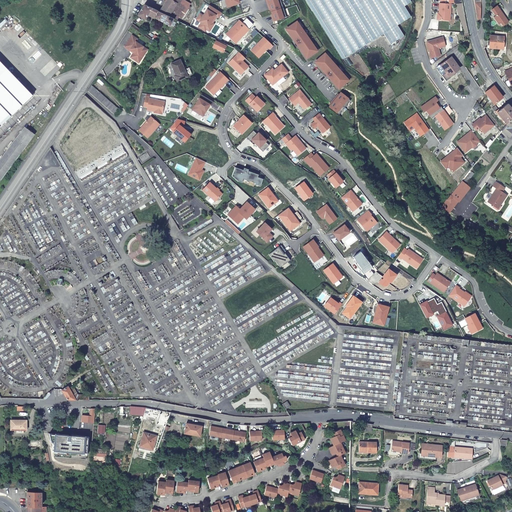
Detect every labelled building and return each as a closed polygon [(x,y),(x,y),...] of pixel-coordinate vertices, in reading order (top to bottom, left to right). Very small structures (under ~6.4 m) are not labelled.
[(178,18),(182,20),(188,10),(186,9),(189,4),(183,1),(183,0),(172,0),(171,2),(168,0),(166,0),(157,13),(171,19),(176,22),(178,18)] [(266,0),(269,7),(270,7),(271,9),(273,14),(273,16),(272,16),(274,21),(287,17),(281,0),(266,0)] [(304,0),(325,34),(341,61),(369,43),(383,34),(390,45),(404,37),(398,24),(411,17),(405,5),(411,1),(410,0),(304,0)] [(451,5),(440,4),(439,14),(438,20),(449,21),(451,5)] [(221,12),(210,5),(203,15),(200,13),(196,19),(201,22),(199,27),(205,31),(206,29),(215,15),(216,16),(218,17),(221,12)] [(167,26),(171,19),(157,13),(143,7),(142,7),(137,15),(147,21),(149,18),(167,26)] [(499,26),(501,28),(506,24),(496,9),(491,13),(495,19),(493,20),(497,27),(499,26)] [(215,15),(206,29),(210,31),(214,24),(213,23),(216,16),(215,15)] [(249,29),(239,20),(226,34),(236,42),(249,29)] [(297,21),(286,29),(293,38),(294,37),(296,40),(295,41),(297,44),(299,44),(302,48),(300,49),(306,58),(317,51),(297,21)] [(132,35),(124,47),(130,50),(130,49),(134,51),(133,52),(132,54),(140,59),(147,49),(135,42),(137,39),(132,35)] [(264,36),(251,49),(259,56),(268,46),(270,48),(273,45),(264,36)] [(426,42),(431,58),(439,55),(437,48),(445,46),(442,37),(426,42)] [(487,48),(500,50),(502,39),(490,37),(487,48)] [(227,50),(232,52),(235,48),(214,39),(211,44),(226,51),(227,50)] [(229,63),(241,74),(248,66),(243,61),(243,62),(241,61),(242,60),(245,57),(239,52),(229,63)] [(325,53),(315,62),(322,70),(324,69),(327,73),(326,74),(329,77),(330,76),(333,79),(331,80),(339,89),(348,80),(325,53)] [(138,63),(140,59),(132,54),(130,57),(138,63)] [(449,59),(439,67),(447,78),(458,70),(449,59)] [(188,76),(180,60),(171,64),(176,75),(174,76),(177,81),(188,76)] [(0,129),(33,96),(0,61),(0,129)] [(288,72),(281,64),(274,70),(272,72),(271,70),(265,75),(273,84),(288,72)] [(215,67),(208,75),(211,77),(218,70),(215,67)] [(221,72),(206,87),(214,95),(228,79),(221,72)] [(502,98),(488,81),(482,85),(486,89),(483,91),(493,105),(502,98)] [(70,92),(74,85),(71,83),(66,89),(70,92)] [(87,90),(114,114),(120,108),(92,83),(87,90)] [(311,104),(299,90),(289,98),(295,105),(298,102),(303,107),(306,108),(311,104)] [(350,100),(341,92),(339,94),(338,96),(337,95),(331,102),(332,103),(331,104),(329,106),(339,114),(350,100)] [(214,102),(202,94),(193,109),(203,116),(207,108),(210,104),(211,105),(212,106),(214,102)] [(255,97),(252,94),(246,100),(257,111),(264,104),(257,96),(255,97)] [(33,96),(0,129),(0,143),(40,103),(33,96)] [(164,101),(145,97),(144,106),(148,107),(147,109),(154,111),(156,111),(156,112),(162,114),(164,101)] [(435,116),(443,110),(440,107),(439,107),(435,102),(437,100),(435,97),(421,107),(424,112),(425,110),(431,118),(435,116)] [(494,109),(504,122),(511,115),(511,109),(506,103),(498,109),(497,107),(494,109)] [(443,110),(435,116),(444,129),(453,124),(443,110)] [(272,112),(263,120),(266,124),(271,129),(275,133),(284,126),(275,116),(276,116),(272,112)] [(311,124),(314,128),(317,126),(323,132),(330,127),(319,113),(313,118),(315,121),(311,124)] [(416,114),(404,123),(410,131),(414,128),(419,134),(423,131),(425,132),(428,130),(416,114)] [(244,115),(234,126),(242,133),(252,123),(244,115)] [(479,127),(483,133),(494,124),(486,115),(480,119),(476,123),(475,122),(472,125),(476,130),(479,127)] [(506,124),(500,130),(508,136),(511,131),(511,126),(510,125),(511,122),(511,115),(504,122),(506,124)] [(151,116),(139,130),(148,137),(160,124),(151,116)] [(185,121),(178,118),(172,125),(177,128),(174,131),(173,132),(185,141),(191,134),(183,127),(184,126),(185,121)] [(0,184),(36,136),(26,128),(0,163),(0,184)] [(247,137),(251,141),(252,139),(255,143),(259,147),(263,151),(269,145),(265,141),(266,140),(258,132),(257,134),(253,130),(247,137)] [(466,135),(457,142),(465,152),(471,147),(474,148),(476,145),(476,143),(480,141),(471,130),(468,133),(469,135),(467,136),(466,135)] [(288,134),(282,138),(291,149),(292,148),(297,155),(306,148),(295,135),(292,138),(288,134)] [(448,166),(452,171),(463,162),(459,157),(462,154),(457,148),(448,155),(448,156),(447,157),(447,156),(443,159),(448,166)] [(313,155),(311,152),(303,158),(310,165),(311,164),(320,175),(329,167),(324,161),(323,162),(321,160),(322,160),(316,153),(313,155)] [(205,161),(196,157),(188,174),(200,179),(203,172),(200,171),(201,169),(205,161)] [(448,166),(443,159),(440,162),(445,169),(448,166)] [(243,170),(235,167),(232,175),(238,181),(242,182),(243,178),(255,182),(255,183),(261,185),(263,178),(258,176),(258,174),(248,170),(249,169),(244,167),(243,170)] [(333,170),(328,174),(330,177),(329,178),(336,187),(343,181),(333,170)] [(304,181),(295,187),(304,199),(312,193),(304,181)] [(222,193),(210,182),(203,189),(216,201),(222,193)] [(505,188),(496,182),(493,187),(497,190),(496,192),(495,192),(487,203),(494,207),(496,204),(500,207),(507,196),(502,193),(505,188)] [(268,187),(259,194),(269,207),(278,200),(268,187)] [(350,189),(341,196),(353,210),(362,203),(350,189)] [(236,205),(228,214),(238,223),(244,216),(246,218),(255,208),(247,201),(240,209),(236,205)] [(330,223),(336,217),(326,204),(317,211),(322,218),(324,216),(330,223)] [(288,207),(278,215),(290,230),(296,226),(294,223),(297,220),(293,214),(288,207)] [(368,210),(357,219),(367,230),(377,221),(370,214),(371,213),(368,210)] [(297,211),(293,214),(297,220),(302,217),(297,211)] [(270,229),(264,223),(255,232),(266,242),(271,236),(267,232),(270,229)] [(344,224),(333,232),(339,239),(349,231),(344,224)] [(386,231),(379,239),(392,252),(400,244),(386,231)] [(313,239),(303,247),(311,258),(314,256),(317,260),(323,255),(319,249),(318,249),(316,247),(317,246),(318,246),(313,239)] [(278,247),(268,254),(274,261),(275,260),(280,267),(290,260),(285,253),(283,255),(281,252),(282,252),(278,247)] [(402,257),(416,267),(422,258),(408,248),(407,249),(404,247),(398,256),(401,258),(402,257)] [(355,260),(357,262),(361,268),(360,269),(363,273),(370,267),(372,266),(360,250),(353,256),(356,259),(355,260)] [(332,263),(323,270),(333,283),(341,277),(336,271),(337,270),(332,263)] [(374,273),(370,267),(363,273),(368,279),(374,273)] [(397,274),(389,268),(383,276),(385,277),(383,279),(382,278),(379,282),(384,286),(387,285),(390,281),(391,282),(397,274)] [(434,273),(429,280),(446,292),(452,282),(439,273),(437,275),(434,273)] [(459,286),(455,284),(449,294),(465,305),(470,295),(458,287),(459,286)] [(342,312),(350,317),(362,301),(353,295),(346,305),(347,306),(342,312)] [(324,305),(335,313),(341,303),(338,301),(337,302),(330,297),(324,305)] [(438,317),(445,331),(453,327),(447,313),(448,312),(443,303),(437,305),(434,299),(429,302),(428,301),(421,305),(427,319),(435,315),(439,313),(440,316),(438,317)] [(388,306),(378,303),(375,313),(376,313),(374,322),(384,324),(388,306)] [(469,325),(473,332),(482,327),(479,322),(478,323),(477,321),(478,320),(474,313),(465,318),(469,325)] [(69,388),(76,400),(89,400),(89,395),(78,394),(73,385),(69,388)] [(67,400),(76,400),(69,388),(68,386),(62,390),(67,400)] [(131,407),(129,407),(128,415),(141,417),(143,409),(131,407)] [(94,416),(82,415),(81,423),(94,423),(94,416)] [(26,420),(10,420),(10,430),(16,430),(16,429),(26,429),(26,420)] [(184,423),(183,430),(187,430),(186,434),(198,436),(200,426),(184,423)] [(360,423),(359,430),(371,432),(372,424),(360,423)] [(244,432),(208,426),(207,435),(243,441),(244,432)] [(283,429),(271,430),(272,439),(284,438),(283,429)] [(339,430),(333,433),(335,436),(330,439),(331,442),(333,446),(328,448),(330,451),(332,455),(337,453),(338,456),(329,461),(330,464),(332,468),(337,465),(339,469),(345,466),(340,455),(345,453),(340,443),(345,440),(339,430)] [(260,431),(248,431),(249,440),(261,440),(260,431)] [(295,432),(290,434),(292,438),(289,439),(292,446),(304,440),(301,433),(297,435),(295,432)] [(86,460),(88,437),(49,434),(50,440),(51,441),(51,442),(52,443),(53,444),(55,444),(53,457),(86,460)] [(154,438),(141,435),(137,449),(149,452),(154,438)] [(408,443),(391,441),(390,451),(400,452),(400,453),(407,454),(408,443)] [(366,452),(366,454),(375,454),(376,443),(370,443),(358,443),(358,444),(358,451),(366,452)] [(430,456),(435,457),(440,457),(441,446),(421,444),(420,454),(430,455),(430,456)] [(446,456),(470,459),(471,448),(453,447),(453,448),(447,448),(446,456)] [(92,450),(91,452),(93,453),(93,462),(106,463),(107,452),(101,452),(101,450),(92,449),(92,450)] [(268,452),(261,455),(262,458),(252,462),(255,472),(257,471),(259,470),(258,468),(265,466),(263,461),(267,460),(269,465),(273,464),(273,465),(277,464),(281,462),(283,461),(286,460),(284,456),(282,457),(281,454),(271,457),(268,452)] [(226,471),(228,478),(232,476),(234,481),(238,480),(236,475),(239,473),(241,479),(249,475),(248,470),(251,469),(248,462),(241,465),(226,471)] [(312,471),(310,479),(321,483),(324,474),(312,471)] [(215,475),(205,479),(208,489),(212,487),(211,485),(216,483),(218,483),(219,487),(223,485),(222,480),(225,479),(223,472),(215,474),(215,475)] [(491,490),(499,486),(498,484),(501,482),(505,480),(506,478),(505,476),(500,474),(487,481),(491,490)] [(334,485),(333,486),(340,489),(344,477),(338,475),(337,478),(333,477),(331,484),(334,485)] [(163,482),(155,481),(153,494),(158,494),(158,489),(162,489),(162,492),(166,493),(166,487),(170,488),(171,481),(163,480),(163,482)] [(185,483),(174,481),(173,492),(177,492),(177,490),(182,490),(184,490),(184,488),(186,488),(191,489),(191,491),(195,492),(197,482),(186,480),(185,483)] [(270,488),(267,487),(265,495),(276,498),(277,495),(278,494),(281,494),(281,496),(288,497),(289,494),(289,493),(292,493),(292,494),(299,496),(302,484),(299,483),(295,482),(295,486),(287,484),(284,483),(283,487),(280,486),(279,490),(270,488)] [(367,494),(367,496),(376,497),(377,485),(370,485),(358,484),(357,493),(367,494)] [(470,486),(461,489),(461,488),(457,490),(460,500),(478,495),(475,484),(470,486)] [(396,486),(396,496),(399,496),(399,498),(410,499),(410,491),(405,491),(406,487),(396,486)] [(444,502),(449,503),(450,497),(444,496),(435,495),(436,494),(433,494),(434,489),(427,488),(426,503),(435,503),(435,506),(443,506),(444,502)] [(247,497),(242,498),(241,496),(238,496),(236,497),(239,508),(249,505),(259,502),(256,491),(254,492),(251,492),(252,495),(247,497)] [(27,507),(38,507),(38,492),(27,492),(27,507)] [(225,511),(232,510),(228,500),(226,500),(223,501),(224,503),(219,505),(217,501),(215,502),(212,503),(213,505),(208,507),(209,511),(225,511)]
